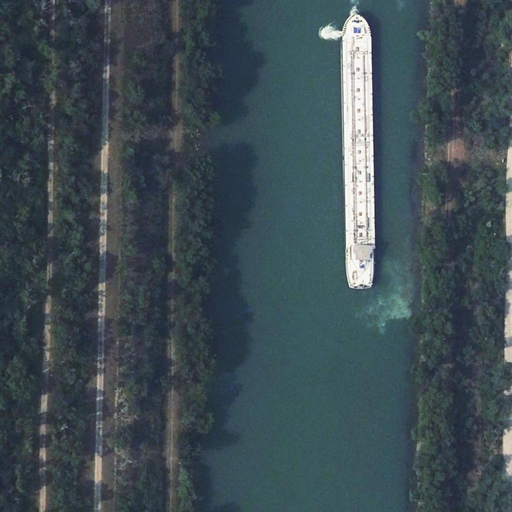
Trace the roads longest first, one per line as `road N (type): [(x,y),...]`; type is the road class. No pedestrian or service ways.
road 1 (track): [(443,511),(461,0)]
road 2 (track): [(107,0),(95,511)]
road 3 (track): [(41,511),(49,114)]
